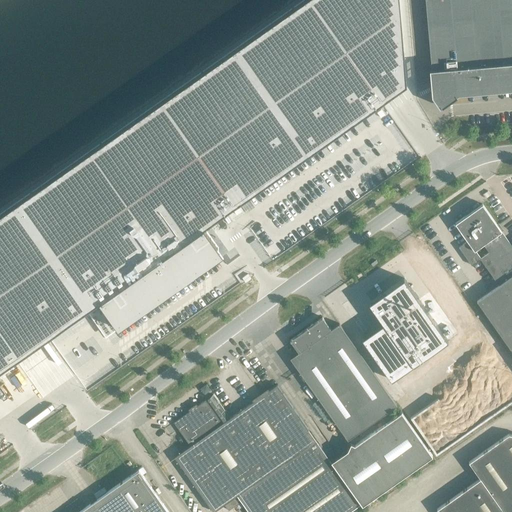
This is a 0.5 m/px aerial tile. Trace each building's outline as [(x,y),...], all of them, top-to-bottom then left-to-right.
[(302,0),(0,213),(0,371),(88,309),(106,335),(210,261),(209,260),(209,259),(210,259),(210,258),(210,257),(209,257),(209,256),(208,256),(207,256),(206,256),(206,255),(217,247),(203,228),(407,85),(398,0),(302,0)] [(511,0),(425,0),(431,69),(432,76),(431,76),(433,103),(436,106),(457,92),(511,86),(511,0)] [(511,246),(482,204),(455,223),(467,241),(459,247),(472,265),(480,259),(499,285),(477,300),(511,349),(511,246)] [(362,338),(391,380),(448,340),(404,278),(403,278),(410,288),(387,304),(382,297),(371,305),(370,302),(369,303),(386,328),(366,342),(363,338),(362,338)] [(348,440),(397,405),(339,324),(331,329),(322,317),(290,340),(298,352),(290,358),(348,440)] [(248,511),(349,511),(361,504),(363,507),(433,457),(402,413),(355,446),(352,444),(349,450),(332,462),(277,385),(230,418),(213,395),(206,400),(174,422),(190,446),(174,457),(213,511),(237,496),(248,511)] [(469,462),(480,478),(437,509),(438,511),(511,511),(511,434),(508,434),(469,462)] [(168,511),(139,470),(78,511),(168,511)]
